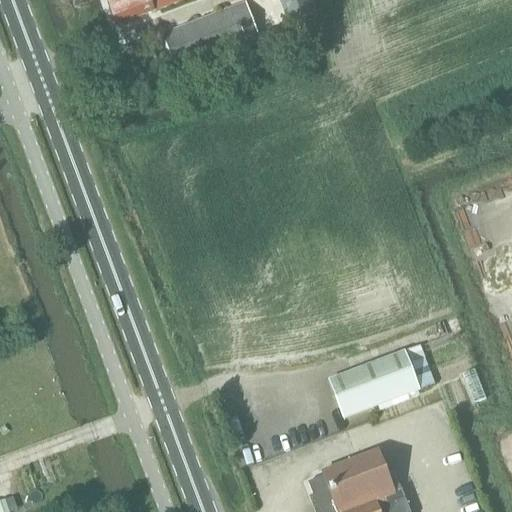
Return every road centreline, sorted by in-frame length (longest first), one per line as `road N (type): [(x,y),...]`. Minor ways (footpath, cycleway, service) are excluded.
road 1 (primary): [(204,511),(12,0)]
road 2 (unclassified): [(0,56),(168,511)]
